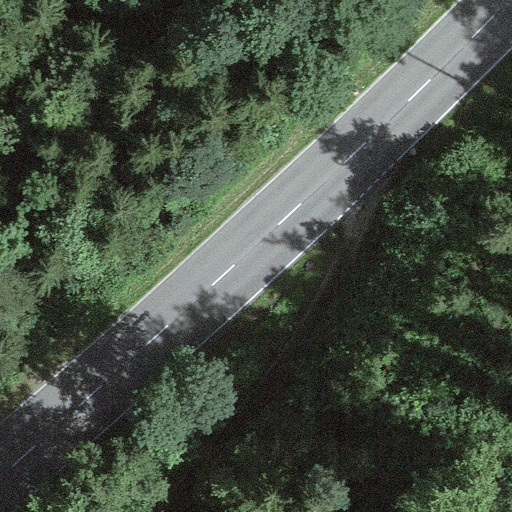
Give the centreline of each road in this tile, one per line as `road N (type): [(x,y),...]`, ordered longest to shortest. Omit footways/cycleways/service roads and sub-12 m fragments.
road 1 (primary): [(0,488),(511,3)]
road 2 (track): [(368,147),(350,246),(169,511)]
